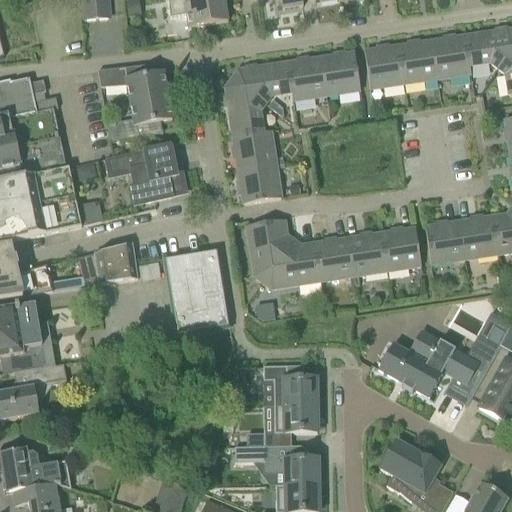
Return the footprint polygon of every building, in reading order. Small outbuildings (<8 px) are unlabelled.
[(110,21),(108,0),(78,0),(80,17),(81,17),(81,22),(110,21)] [(221,0),(198,4),(197,0),(166,0),(170,19),(185,17),(188,31),(227,24),(223,0),(221,0)] [(275,0),(277,13),(302,9),(300,0),(275,0)] [(511,31),(464,39),(469,70),(490,66),(497,72),(511,52),(511,31)] [(464,39),(431,44),(437,82),(470,77),(469,70),(464,39)] [(431,44),(397,49),(403,87),(437,82),(431,44)] [(370,92),(403,87),(397,49),(364,54),(370,92)] [(511,52),(497,72),(505,78),(508,99),(511,98),(511,52)] [(354,56),(318,61),(324,99),(360,94),(354,56)] [(318,61),(286,66),(291,96),(292,104),(324,99),(318,61)] [(231,82),(265,107),(271,99),(291,96),(286,66),(237,73),(231,82)] [(126,89),(129,106),(167,99),(166,89),(165,89),(163,75),(144,79),(142,69),(97,74),(100,91),(126,89)] [(0,95),(30,89),(30,86),(29,81),(10,85),(9,83),(0,84),(0,95)] [(224,91),(232,140),(262,135),(259,115),(265,107),(231,82),(224,91)] [(43,83),(30,86),(30,89),(32,97),(45,94),(43,83)] [(0,95),(0,123),(2,123),(9,121),(37,115),(34,105),(32,97),(30,89),(0,95)] [(169,109),(167,99),(129,106),(132,122),(107,127),(110,146),(154,137),(152,126),(171,122),(169,109)] [(55,100),(34,105),(37,115),(53,112),(58,111),(55,100)] [(272,103),(267,109),(283,121),(282,111),(272,103)] [(9,121),(2,123),(7,148),(0,149),(0,184),(66,170),(53,112),(37,115),(9,121)] [(232,140),(237,174),(275,168),(270,134),(262,135),(232,140)] [(170,148),(146,153),(104,163),(105,164),(106,164),(109,177),(112,176),(113,179),(133,174),(136,190),(141,189),(145,205),(171,200),(171,198),(181,196),(180,193),(184,192),(180,173),(174,174),(169,150),(170,150),(170,148)] [(237,174),(242,207),(280,202),(275,168),(237,174)] [(0,246),(10,245),(13,244),(13,243),(43,237),(50,236),(73,231),(81,229),(68,170),(66,170),(0,184),(0,246)] [(297,187),(288,189),(290,199),(299,197),(297,187)] [(93,206),(80,209),(85,228),(101,225),(98,210),(94,211),(93,206)] [(511,255),(511,221),(506,217),(492,220),(497,258),(511,255)] [(492,220),(458,225),(464,263),(497,258),(492,220)] [(253,279),(262,286),(288,250),(281,245),(286,238),(284,223),(245,229),(253,279)] [(430,268),(464,263),(458,225),(424,230),(430,268)] [(415,231),(381,236),(387,274),(420,269),(415,231)] [(353,279),(387,274),(381,236),(347,241),(353,279)] [(347,241),(314,246),(320,285),(353,279),(347,241)] [(0,246),(0,302),(15,300),(52,295),(46,269),(18,276),(17,276),(17,273),(15,265),(12,255),(10,245),(0,246)] [(271,292),(320,285),(314,246),(300,249),(295,256),(288,250),(262,286),(271,292)] [(132,248),(77,261),(84,290),(99,288),(117,285),(137,282),(135,267),(132,248)] [(229,330),(217,253),(163,262),(176,339),(229,330)] [(272,306),(255,309),(257,321),(262,325),(274,323),(272,306)] [(0,378),(12,376),(33,373),(54,369),(47,325),(37,326),(34,308),(18,311),(0,313),(0,362),(9,361),(12,375),(0,377),(0,378)] [(501,350),(511,353),(511,329),(508,328),(501,350)] [(478,368),(465,361),(454,355),(455,353),(439,344),(438,346),(436,345),(436,346),(438,347),(434,353),(432,352),(429,356),(432,357),(428,364),(426,363),(426,364),(427,365),(426,368),(407,358),(391,349),(391,350),(392,351),(390,354),(386,352),(378,367),(381,369),(379,372),(378,372),(378,373),(397,384),(398,382),(403,385),(401,390),(411,396),(413,393),(428,402),(429,400),(428,400),(437,385),(440,378),(441,379),(442,378),(441,377),(443,374),(453,379),(455,380),(467,388),(468,386),(467,386),(476,369),(477,370),(478,368)] [(511,364),(506,361),(478,410),(506,426),(511,416),(511,364)] [(66,386),(63,368),(54,369),(33,373),(35,386),(31,387),(32,390),(0,395),(0,424),(38,418),(35,401),(42,400),(50,388),(66,386)] [(316,409),(316,382),(302,382),(302,369),(262,370),(263,384),(273,384),(273,410),(316,409)] [(317,436),(316,409),(273,410),(274,437),(317,436)] [(431,501),(424,511),(443,511),(453,496),(431,484),(439,469),(436,467),(438,463),(422,454),(417,460),(409,455),(410,452),(395,444),(379,472),(392,479),(386,489),(398,497),(399,495),(411,505),(418,494),(431,501)] [(234,450),(234,467),(264,466),(264,450),(234,450)] [(27,471),(24,453),(13,454),(13,453),(0,452),(0,459),(1,460),(2,464),(0,464),(0,467),(3,467),(4,471),(2,471),(3,476),(4,476),(5,481),(4,482),(4,486),(3,486),(5,497),(12,496),(53,488),(69,493),(64,464),(27,471)] [(284,474),(285,489),(285,490),(317,489),(317,462),(274,463),(274,474),(284,474)] [(179,511),(187,490),(162,482),(152,511),(179,511)] [(28,511),(58,511),(56,501),(53,488),(12,496),(14,509),(28,507),(28,511)] [(466,511),(500,511),(506,502),(480,488),(466,511)] [(285,490),(285,489),(274,489),(274,511),(317,511),(317,489),(285,490)]
